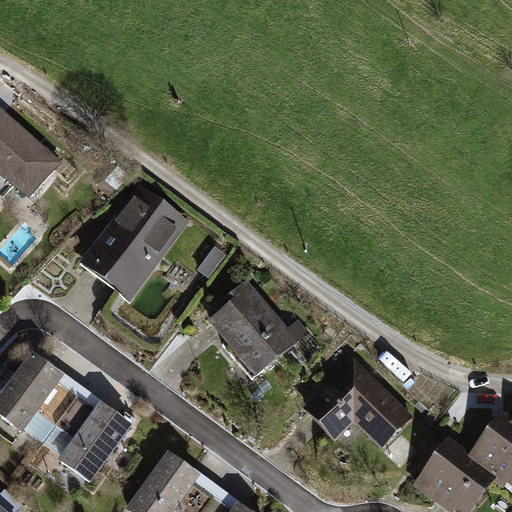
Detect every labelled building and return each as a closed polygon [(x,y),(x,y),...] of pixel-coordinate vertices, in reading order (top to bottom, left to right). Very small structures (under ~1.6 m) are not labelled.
[(0,113),(0,198),(1,199),(14,185),(29,198),(58,165),(0,113)] [(107,192),(119,183),(112,175),(101,185),(107,192)] [(141,195),(89,266),(120,288),(142,258),(151,265),(180,225),(141,195)] [(208,278),(225,256),(216,250),(200,272),(208,278)] [(233,305),(212,323),(228,342),(223,346),(237,363),(242,359),(257,376),(296,344),(246,285),(228,300),(233,305)] [(56,427),(77,398),(57,383),(61,378),(33,358),(0,402),(0,417),(21,433),(36,413),(56,427)] [(355,366),(308,412),(335,438),(355,419),(382,446),(411,418),(402,408),(400,410),(355,366)] [(77,398),(56,427),(76,442),(62,462),(89,482),(129,428),(102,408),(98,413),(77,398)] [(489,446),(476,464),(494,477),(502,484),(504,481),(511,486),(511,425),(502,418),(484,443),(489,446)] [(438,473),(424,491),(451,511),(466,491),(468,493),(469,491),(478,498),(494,477),(476,464),(449,444),(432,468),(438,473)] [(203,511),(214,498),(194,483),(197,478),(169,457),(130,511),(129,511),(172,511),(173,511),(174,511),(203,511)] [(0,501),(11,511),(13,511),(19,506),(5,493),(0,497),(0,501)] [(233,511),(214,498),(203,511),(244,511),(239,508),(236,511),(233,511)]
